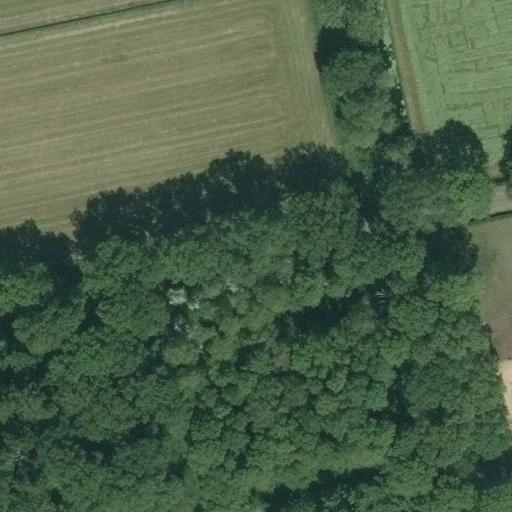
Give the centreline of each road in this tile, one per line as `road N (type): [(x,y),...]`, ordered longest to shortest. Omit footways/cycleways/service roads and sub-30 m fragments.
road 1 (unclassified): [(0,304),(511,199)]
road 2 (track): [(450,511),(394,224)]
road 3 (track): [(387,191),(352,0)]
